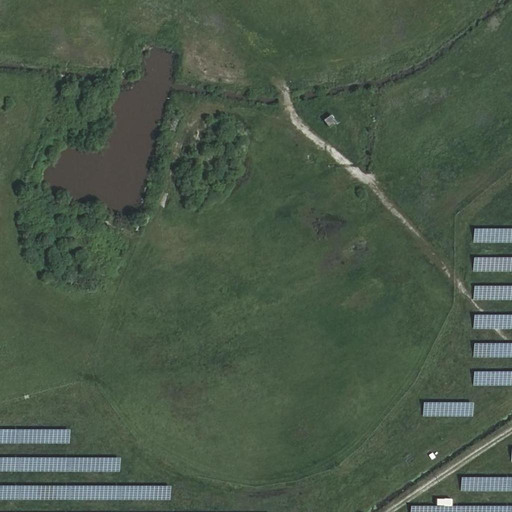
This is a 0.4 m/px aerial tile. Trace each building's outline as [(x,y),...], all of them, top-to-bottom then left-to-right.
[(328,114),(322,120),(330,126),(335,120),(328,114)] [(511,226),(472,227),(472,242),(511,242),(511,226)] [(511,255),(472,255),(472,270),(511,270),(511,255)] [(511,284),(472,284),(472,300),(511,299),(511,284)] [(511,313),(472,313),(472,328),(511,328),(511,313)] [(511,341),(472,342),(472,357),(511,356),(511,341)] [(511,369),(472,370),(472,385),(511,385),(511,369)] [(472,416),(472,401),(422,400),(422,415),(472,416)] [(511,472),(459,472),(459,487),(511,487),(511,472)] [(511,511),(511,503),(450,503),(450,497),(434,497),(434,505),(409,504),(408,511),(511,511)]
